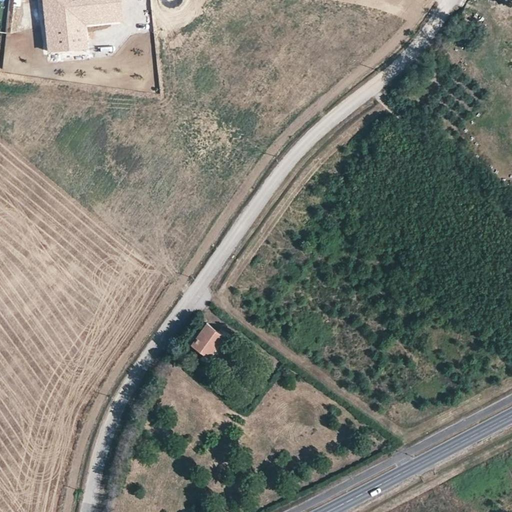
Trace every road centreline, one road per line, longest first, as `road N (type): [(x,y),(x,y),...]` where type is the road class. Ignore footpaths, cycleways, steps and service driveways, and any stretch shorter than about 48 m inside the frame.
road 1 (residential): [(87,511),(114,410),(286,164),(400,68),(451,0)]
road 2 (unclassified): [(327,511),(511,415)]
